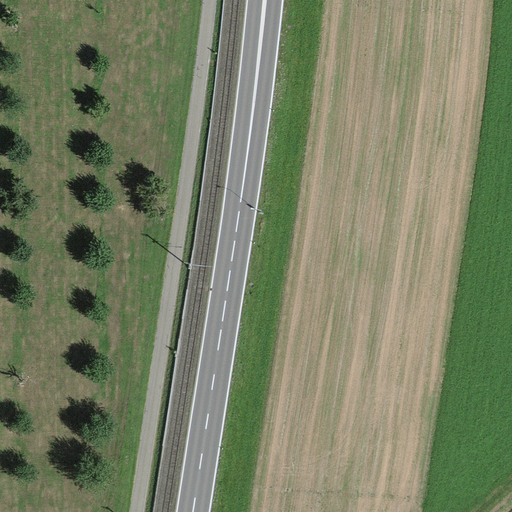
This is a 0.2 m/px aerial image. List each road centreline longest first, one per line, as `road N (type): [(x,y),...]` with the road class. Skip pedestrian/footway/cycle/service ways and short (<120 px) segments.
road 1 (track): [(139,511),(217,0)]
road 2 (primary): [(193,511),(265,0)]
